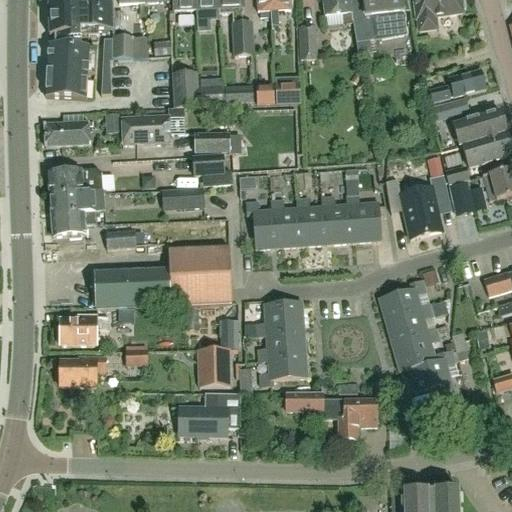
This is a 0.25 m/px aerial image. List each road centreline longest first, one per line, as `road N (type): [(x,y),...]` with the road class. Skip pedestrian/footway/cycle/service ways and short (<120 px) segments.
road 1 (tertiary): [(9,456),(23,337),(17,0)]
road 2 (residential): [(9,456),(61,467),(336,472),(459,453)]
road 3 (residential): [(236,297),(356,290),(511,239)]
